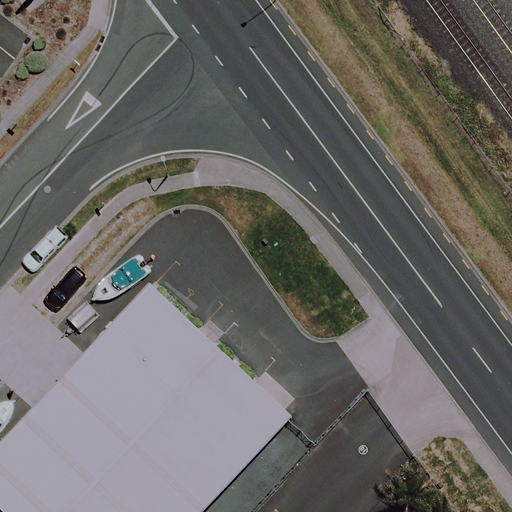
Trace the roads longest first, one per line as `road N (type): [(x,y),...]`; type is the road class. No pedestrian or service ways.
road 1 (tertiary): [(221,5),(511,400)]
road 2 (unclassified): [(0,224),(178,36),(221,5)]
